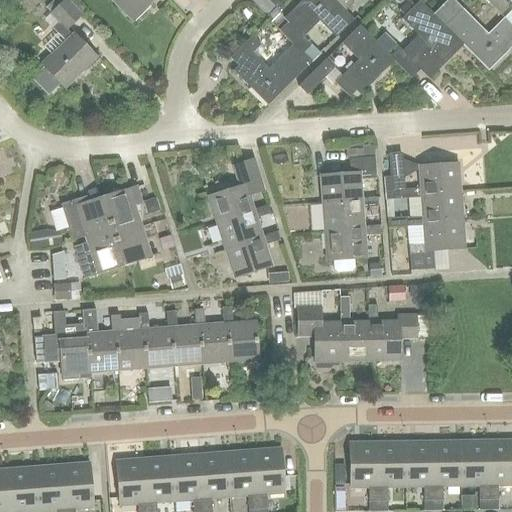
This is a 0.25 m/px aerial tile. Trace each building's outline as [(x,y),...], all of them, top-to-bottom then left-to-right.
[(65,88),(95,57),(72,34),(72,35),(67,31),(83,15),(68,0),(64,0),(49,15),(58,24),(53,29),(65,42),(41,66),(44,69),(33,81),(50,98),(62,86),(65,88)] [(112,0),(133,20),(153,0),(112,0)] [(335,37),(352,20),(332,0),(301,0),(282,19),(288,24),(280,32),(293,45),(303,53),(312,45),(303,36),(319,21),(335,37)] [(332,0),(352,20),(353,20),(345,11),(353,3),(350,0),(382,0),(383,1),(383,0),(332,0)] [(428,78),(462,45),(463,45),(444,26),(445,26),(433,14),(419,0),(401,18),(418,35),(402,51),(398,47),(389,56),(388,56),(393,61),(392,61),(409,78),(419,69),(428,78)] [(463,45),(462,45),(488,71),(511,46),(511,26),(503,17),(486,34),(452,0),(447,0),(433,14),(445,26),(444,26),(463,45)] [(484,0),(499,15),(508,6),(502,0),(484,0)] [(359,95),(392,61),(393,61),(388,56),(389,56),(359,25),(340,43),(357,60),(333,83),(348,98),(355,91),(359,95)] [(311,62),(303,53),(293,45),(267,71),(251,54),(259,46),(250,37),(228,58),(236,66),(232,71),(267,106),(311,62)] [(297,87),(306,96),(333,68),(324,60),(297,87)] [(363,159),(375,158),(374,156),(373,146),(362,146),(363,159)] [(362,200),(360,181),(376,179),(375,158),(363,159),(349,160),(350,172),(320,175),(322,203),(362,200)] [(253,210),(253,209),(249,197),(263,192),(253,159),(231,166),(237,186),(207,196),(215,223),(254,211),(254,210),(253,210)] [(406,197),(421,196),(420,195),(460,192),(458,163),(418,166),(420,188),(406,189),(406,197)] [(391,177),(392,199),(405,198),(404,176),(391,177)] [(139,224),(134,207),(142,205),(137,187),(102,198),(113,231),(139,224)] [(462,221),(460,192),(420,195),(421,196),(422,215),(406,216),(407,225),(423,224),(462,221)] [(85,197),(60,205),(71,241),(99,232),(100,235),(113,231),(102,198),(87,203),(85,197)] [(322,203),(324,231),(363,228),(364,228),(363,209),(378,208),(377,198),(362,200),(322,203)] [(262,237),(261,235),(256,219),(271,214),(268,206),(254,210),(254,211),(215,223),(224,250),(262,238),(262,237)] [(465,249),(462,221),(423,224),(424,243),(408,245),(410,272),(433,270),(432,251),(465,249)] [(150,257),(139,224),(113,231),(123,266),(150,257)] [(363,228),(324,231),(326,260),(332,260),(333,270),(337,273),(351,272),(354,269),(353,258),(366,257),(365,237),(380,235),(379,227),(364,228),(363,228)] [(49,247),(47,231),(28,234),(30,249),(49,247)] [(101,240),(74,248),(83,278),(123,266),(113,231),(100,235),(101,240)] [(262,238),(224,250),(232,277),(271,265),(265,246),(279,241),(276,232),(262,237),(262,238)] [(70,300),(69,284),(53,285),(54,301),(70,300)] [(343,362),(370,361),(369,321),(367,321),(348,321),(348,297),(339,297),(340,322),(342,322),(343,362)] [(369,321),(370,361),(400,360),(399,341),(417,340),(416,315),(397,315),(397,320),(375,321),(375,305),(367,305),(367,321),(369,321)] [(331,365),(331,362),(343,362),(342,322),(340,322),(320,322),(319,307),(296,307),(296,339),(313,338),(314,362),(315,362),(316,368),(329,368),(331,365)] [(227,323),(230,363),(258,361),(255,321),(231,323),(230,308),(222,308),(223,323),(227,323)] [(90,373),(118,371),(115,331),(110,332),(96,333),(94,310),(81,311),(82,325),(83,334),(87,333),(90,373)] [(199,325),(202,365),(230,363),(227,323),(223,323),(204,325),(203,310),(193,311),(194,326),(199,325)] [(174,367),(202,365),(199,325),(194,326),(176,327),(175,312),(166,313),(167,328),(171,327),(174,367)] [(45,361),(61,360),(62,380),(79,379),(78,374),(90,373),(87,333),(83,334),(82,325),(64,326),(63,313),(53,313),(55,336),(42,337),(45,361)] [(143,329),(146,369),(174,367),(171,327),(167,328),(148,329),(147,313),(138,314),(139,330),(143,329)] [(118,371),(146,369),(143,329),(139,330),(120,331),(119,316),(109,317),(110,332),(115,331),(118,371)] [(511,441),(487,442),(488,509),(497,509),(497,483),(511,483),(511,441)] [(487,442),(460,443),(460,484),(478,484),(478,510),(488,509),(487,442)] [(404,443),(376,444),(377,511),(387,511),(387,485),(404,484),(404,443)] [(432,443),(404,443),(404,484),(423,484),(423,510),(433,510),(432,443)] [(460,443),(432,443),(433,510),(442,510),(442,484),(460,484),(460,443)] [(377,511),(376,444),(348,444),(349,485),(368,485),(368,511),(377,511)] [(281,449),(253,451),(257,511),(266,511),(266,496),(284,494),(281,449)] [(257,511),(253,451),(226,453),(229,499),(247,497),(247,511),(257,511)] [(226,453),(198,455),(202,511),(211,511),(211,500),(229,499),(226,453)] [(202,511),(198,455),(170,457),(173,503),(192,502),(192,511),(202,511)] [(170,457),(142,459),(146,511),(156,511),(156,504),(173,503),(170,457)] [(118,503),(136,502),(137,511),(146,511),(142,459),(115,461),(118,503)] [(62,466),(65,511),(74,511),(75,511),(93,509),(90,464),(62,466)] [(65,511),(62,466),(34,468),(37,511),(48,511),(56,511),(55,511),(65,511)] [(7,470),(9,511),(37,511),(34,468),(7,470)] [(9,511),(7,470),(0,470),(0,511),(9,511)]
